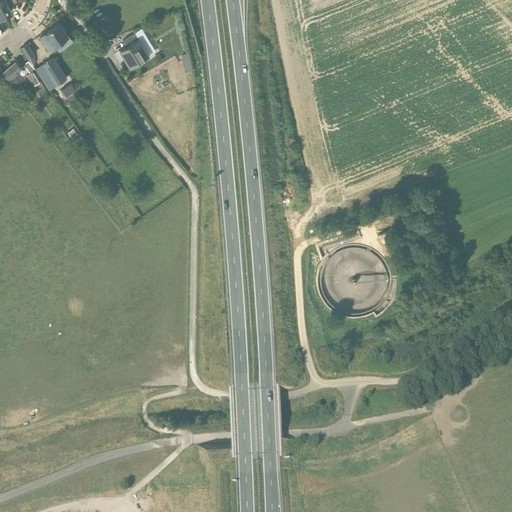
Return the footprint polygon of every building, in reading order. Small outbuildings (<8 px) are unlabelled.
[(0,0),(0,16),(0,18),(11,12),(7,5),(9,4),(10,2),(9,1),(9,0),(0,0)] [(40,38),(49,49),(68,34),(59,22),(40,38)] [(129,68),(145,59),(141,53),(144,51),(137,39),(118,51),(129,68)] [(35,53),(28,44),(27,43),(21,47),(28,58),(35,53)] [(153,56),(157,63),(163,60),(159,53),(153,56)] [(189,53),(181,54),(185,71),(193,69),(189,53)] [(35,68),(49,89),(67,77),(53,56),(35,68)] [(2,71),(9,79),(14,85),(23,78),(18,71),(22,67),(15,60),(2,71)] [(39,88),(38,90),(41,95),(47,91),(33,70),(35,69),(29,61),(24,64),(30,73),(27,75),(35,85),(36,84),(39,88)] [(68,96),(78,92),(74,82),(64,86),(68,96)] [(90,100),(86,95),(80,99),(84,104),(90,100)] [(78,133),(74,128),(68,132),(72,138),(78,133)]
